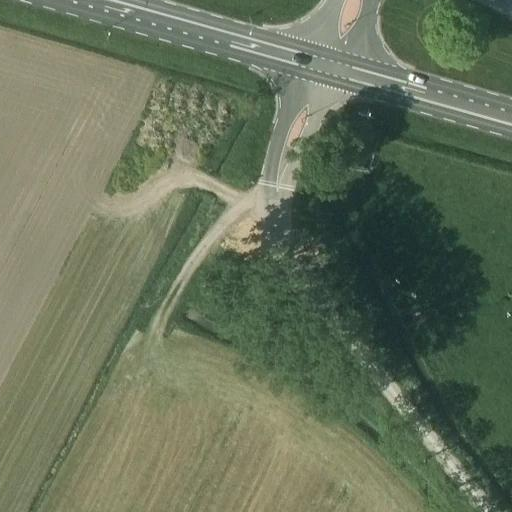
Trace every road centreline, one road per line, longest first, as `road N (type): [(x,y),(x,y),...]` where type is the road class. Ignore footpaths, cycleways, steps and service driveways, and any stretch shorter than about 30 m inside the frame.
road 1 (unclassified): [(496,511),(288,246),(275,192)]
road 2 (primary): [(42,0),(297,72)]
road 3 (primary): [(309,49),(128,0)]
road 4 (primary): [(333,82),(511,133)]
road 5 (primary): [(511,108),(344,59)]
road 6 (unclassified): [(297,72),(267,178),(275,192)]
road 7 (unclassified): [(275,192),(333,82)]
